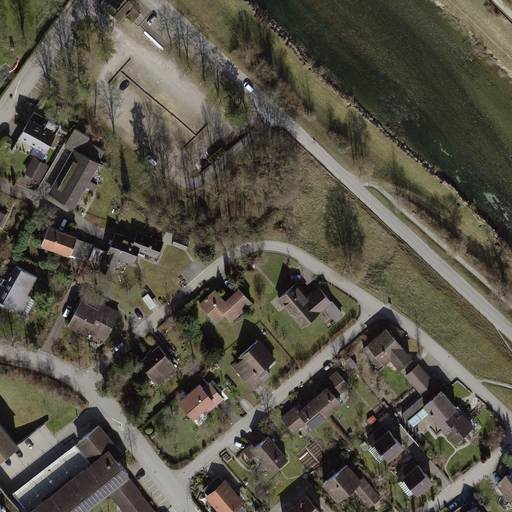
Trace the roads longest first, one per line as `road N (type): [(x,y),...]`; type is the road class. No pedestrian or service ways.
road 1 (residential): [(156,0),(511,334)]
road 2 (residential): [(378,307),(278,245),(238,250),(90,378)]
road 3 (residential): [(172,489),(378,307)]
road 4 (residential): [(511,420),(378,307)]
road 5 (residential): [(87,0),(0,122)]
road 6 (residential): [(172,489),(90,378)]
